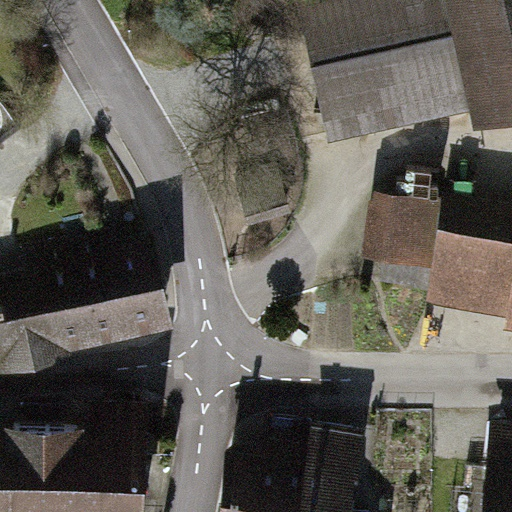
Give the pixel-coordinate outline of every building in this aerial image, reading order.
[(511,0),(315,0),(351,141),(500,104),(506,127),(511,125),(511,0)] [(511,180),(471,174),(466,205),(409,196),(401,248),(466,258),(460,292),(511,300),(511,180)] [(45,268),(0,277),(0,358),(167,323),(146,229),(42,251),(45,268)] [(311,433),(242,425),(232,511),(344,511),(355,421),(313,417),(311,433)] [(145,511),(146,423),(0,422),(0,511),(145,511)]
